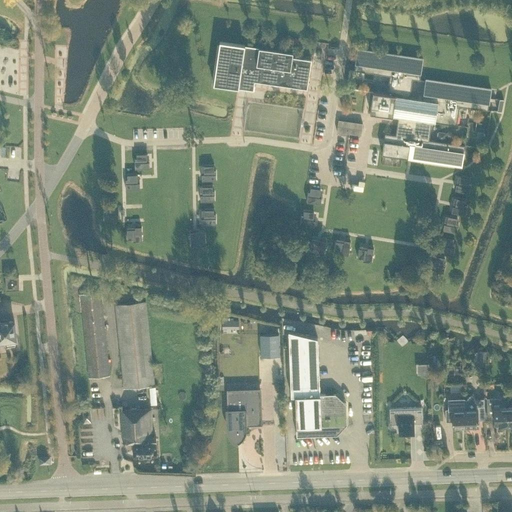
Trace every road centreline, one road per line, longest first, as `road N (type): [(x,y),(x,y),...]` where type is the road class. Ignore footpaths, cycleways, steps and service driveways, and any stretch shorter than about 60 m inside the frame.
road 1 (unclassified): [(0,508),(485,491)]
road 2 (secondary): [(62,490),(484,474)]
road 3 (unclassified): [(62,490),(40,201)]
road 4 (residential): [(40,201),(152,0)]
road 5 (unclassified): [(40,201),(39,26)]
